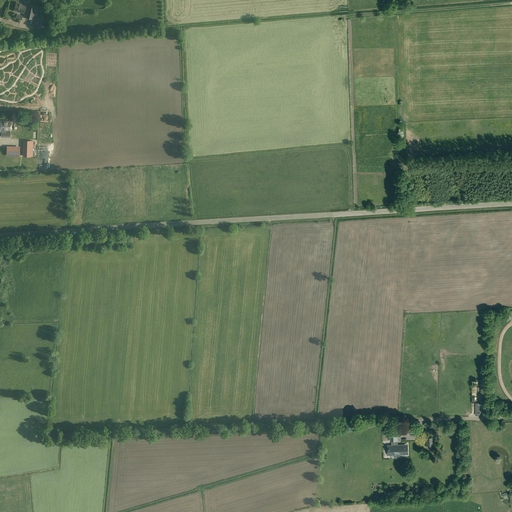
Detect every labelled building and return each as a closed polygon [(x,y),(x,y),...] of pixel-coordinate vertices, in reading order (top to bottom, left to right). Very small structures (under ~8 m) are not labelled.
[(26,5),(16,2),(14,10),(24,13),(26,5)] [(29,4),(26,18),(32,19),(35,6),(29,4)] [(6,132),(6,130),(11,130),(11,121),(0,120),(0,129),(1,130),(1,137),(10,137),(10,132),(6,132)] [(33,141),(25,141),(24,156),(32,156),(33,141)] [(20,148),(7,147),(7,155),(19,156),(20,148)] [(480,403),(480,404),(476,403),(475,415),(480,415),(484,415),(485,403),(480,403)] [(394,454),(407,454),(407,447),(399,447),(399,445),(389,446),(389,448),(388,448),(388,449),(389,449),(389,453),(394,453),(394,454)]
